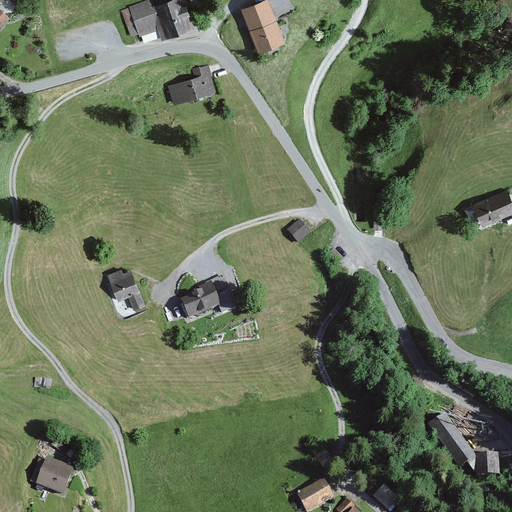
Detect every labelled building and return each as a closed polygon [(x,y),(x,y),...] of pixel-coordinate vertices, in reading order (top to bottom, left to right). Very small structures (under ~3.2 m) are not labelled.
[(179,0),(157,0),(129,10),(138,35),(154,29),(157,39),(189,27),(179,0)] [(265,0),(238,9),(251,53),(278,43),(265,0)] [(196,77),(164,87),(170,106),(216,93),(208,65),(194,69),(196,77)] [(37,109),(32,105),(27,112),(31,116),(37,109)] [(511,203),(508,193),(468,206),(475,227),(511,214),(511,203)] [(299,222),(286,232),(295,245),(309,235),(299,222)] [(336,247),(332,251),(341,260),(344,257),(336,247)] [(129,270),(108,278),(123,316),(144,308),(129,270)] [(200,293),(173,304),(182,325),(223,309),(211,281),(197,287),(200,293)] [(446,418),(431,429),(454,462),(469,451),(455,431),(446,418)] [(498,451),(477,452),(478,475),(500,474),(498,451)] [(68,473),(36,461),(27,485),(59,497),(68,473)] [(309,511),(326,504),(317,486),(293,498),(300,511),(309,511)] [(376,492),(390,506),(394,502),(381,488),(376,492)]
